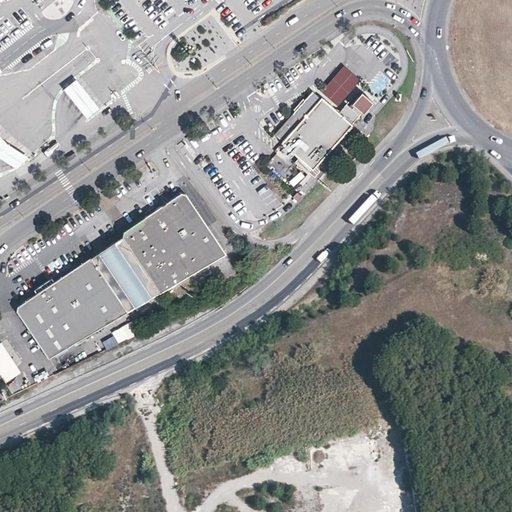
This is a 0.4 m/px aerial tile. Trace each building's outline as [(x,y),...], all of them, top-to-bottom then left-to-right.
[(345,63),(322,89),(338,104),(361,78),(345,63)] [(87,89),(78,78),(64,90),(73,100),(88,119),(102,108),(87,89)] [(337,114),(312,92),(275,133),(299,155),(295,159),(308,171),(309,169),(313,172),(319,166),(317,164),(329,150),(331,152),(336,147),(333,145),(361,113),(362,114),(373,103),(361,93),(351,104),(354,106),(351,109),(346,104),(337,114)] [(0,159),(16,170),(29,157),(5,141),(0,135),(0,159)] [(122,236),(159,292),(225,253),(186,194),(180,192),(122,231),(122,236)] [(159,292),(122,236),(54,281),(17,305),(17,310),(47,358),(95,330),(145,300),(159,292)] [(120,344),(139,333),(132,320),(113,331),(120,344)] [(0,341),(0,373),(6,382),(21,371),(0,341)] [(73,356),(77,363),(91,356),(87,349),(73,356)]
